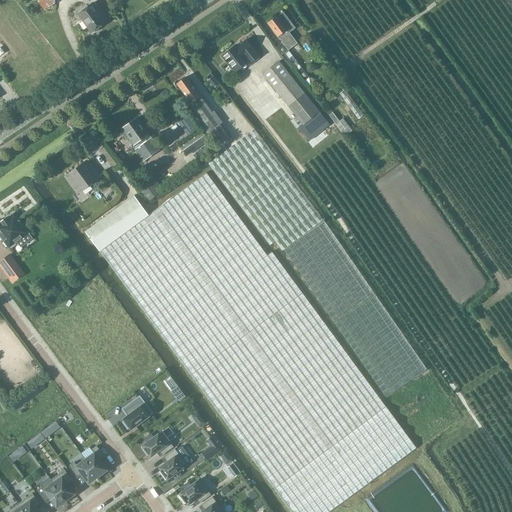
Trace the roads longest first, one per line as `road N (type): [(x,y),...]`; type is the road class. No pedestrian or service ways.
road 1 (tertiary): [(0,135),(205,0)]
road 2 (residential): [(0,299),(132,475)]
